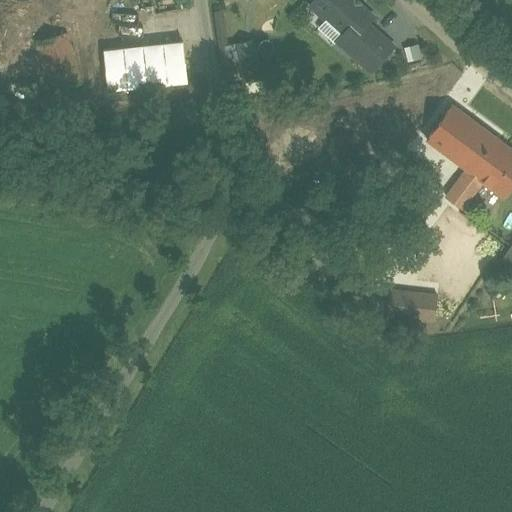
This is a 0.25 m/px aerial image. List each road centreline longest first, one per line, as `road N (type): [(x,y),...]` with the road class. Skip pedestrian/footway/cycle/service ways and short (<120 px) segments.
road 1 (unclassified): [(208,0),(239,156),(229,214),(38,511)]
road 2 (unknown): [(230,208),(471,247)]
